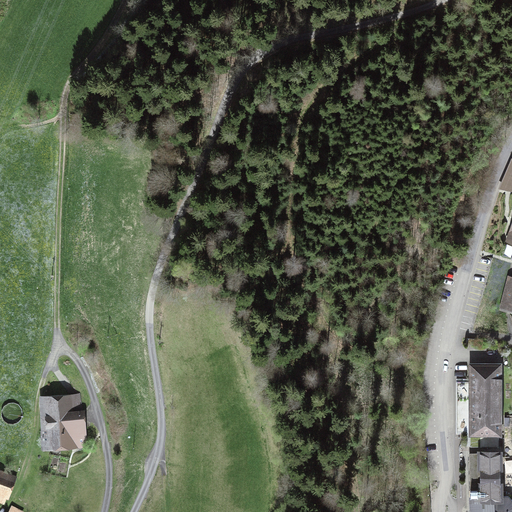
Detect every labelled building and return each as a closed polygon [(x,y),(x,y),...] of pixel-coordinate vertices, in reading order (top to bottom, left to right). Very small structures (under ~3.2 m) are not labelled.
[(511,158),(511,159),(498,189),(511,192),(511,158)] [(495,447),(495,433),(499,433),(498,365),(471,365),(471,382),(457,382),(457,434),(480,433),(480,447),(495,447)] [(82,422),(80,395),(45,397),(43,407),(44,433),(42,433),(42,446),(85,443),(83,422),(82,422)] [(511,511),(511,499),(509,495),(500,496),(498,452),(468,453),(469,511),(511,511)] [(16,473),(19,460),(14,459),(11,472),(16,473)] [(0,486),(11,491),(17,477),(0,470),(0,486)]
